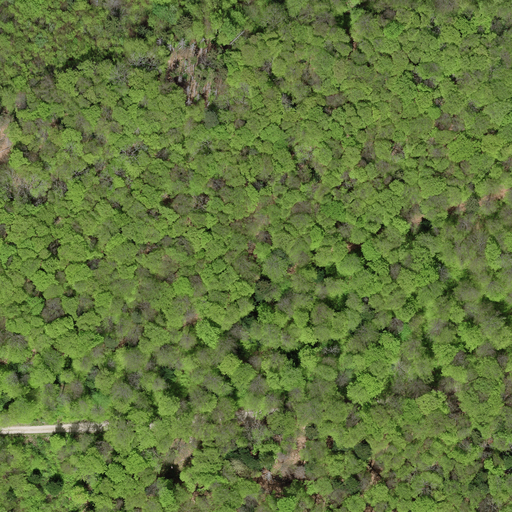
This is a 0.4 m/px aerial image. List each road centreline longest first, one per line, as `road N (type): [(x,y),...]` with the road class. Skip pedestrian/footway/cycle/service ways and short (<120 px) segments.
road 1 (track): [(511,188),(284,271),(136,341),(0,357)]
road 2 (track): [(0,431),(379,403),(511,377)]
